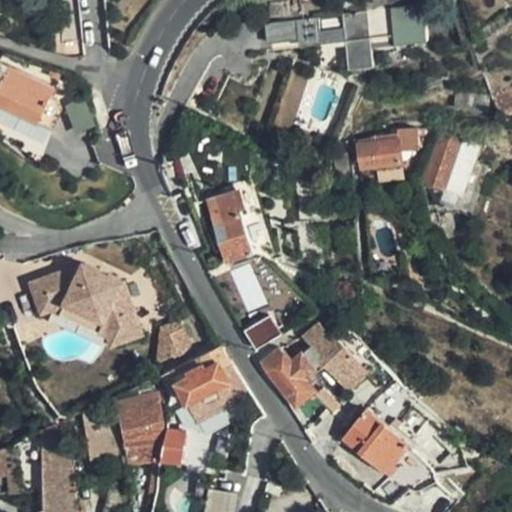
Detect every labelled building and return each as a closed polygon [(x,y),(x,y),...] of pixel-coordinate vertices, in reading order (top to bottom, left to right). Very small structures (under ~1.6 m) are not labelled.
[(431,36),(427,1),(347,13),(349,29),(350,40),(353,66),(378,63),(376,45),(431,36)] [(270,25),(272,44),(302,40),(301,35),(322,32),(320,18),(270,25)] [(349,29),(322,32),(301,35),(302,40),(303,46),(350,40),(349,29)] [(0,100),(52,125),(53,125),(61,108),(58,96),(51,93),(54,85),(0,58),(0,100)] [(415,129),(358,140),(363,165),(369,165),(402,158),(400,149),(419,145),(415,129)] [(443,189),(460,136),(440,129),(422,181),(443,189)] [(406,180),(402,158),(369,165),(371,178),(379,176),(381,185),(406,180)] [(242,186),(254,226),(265,223),(253,183),(242,186)] [(256,249),(236,190),(209,200),(229,258),(256,249)] [(46,308),(58,304),(72,299),(121,327),(125,339),(145,331),(125,276),(86,258),(34,277),(46,308)] [(72,299),(58,304),(108,331),(113,343),(125,339),(121,327),(72,299)] [(281,333),(271,314),(248,327),(258,346),(281,333)] [(282,345),(264,357),(299,402),(316,388),(307,377),(317,369),(305,354),(309,351),(318,360),(321,358),(342,382),(366,362),(341,335),(338,337),(322,320),(286,344),(282,345)] [(224,344),(171,369),(179,383),(190,406),(199,424),(242,402),(248,390),(224,344)] [(190,406),(179,383),(174,385),(186,408),(190,406)] [(121,408),(126,443),(128,461),(159,456),(163,436),(162,436),(157,402),(166,400),(163,388),(154,391),(151,391),(150,385),(138,389),(140,395),(127,397),(128,407),(121,408)] [(410,442),(368,407),(345,436),(385,469),(390,462),(394,464),(410,442)] [(119,454),(116,415),(98,417),(102,433),(104,454),(119,454)] [(53,508),(79,505),(73,442),(69,442),(66,419),(45,429),(53,508)] [(181,466),(188,433),(168,429),(161,463),(181,466)] [(39,470),(4,475),(6,492),(42,487),(39,470)] [(232,511),(236,497),(208,492),(204,511),(232,511)]
